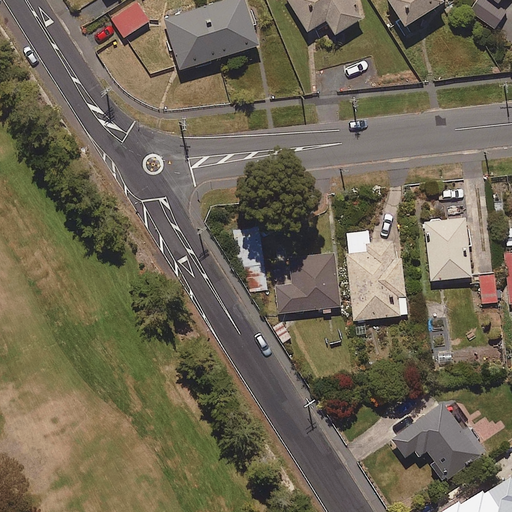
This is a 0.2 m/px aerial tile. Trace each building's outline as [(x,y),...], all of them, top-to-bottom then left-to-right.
[(256,39),(243,0),(208,0),(162,15),(177,64),(256,39)] [(359,13),(350,0),(288,0),(304,27),(324,15),(332,29),(359,13)] [(435,0),(388,0),(402,21),(435,0)] [(472,0),(468,6),(491,26),(504,10),(493,0),(472,0)] [(150,24),(137,5),(110,23),(123,42),(150,24)] [(469,271),(462,213),(421,218),(428,276),(469,271)] [(367,240),(365,226),(343,228),(351,316),(404,311),(398,238),(367,240)] [(511,246),(503,247),(509,307),(511,306),(511,246)] [(338,302),(331,247),(286,253),(289,277),(271,279),(275,309),(338,302)] [(495,299),(492,271),(478,273),(481,301),(495,299)] [(482,444),(444,392),(389,433),(402,452),(411,445),(416,452),(421,447),(441,474),(482,444)] [(511,511),(511,467),(436,508),(438,511),(511,511)]
